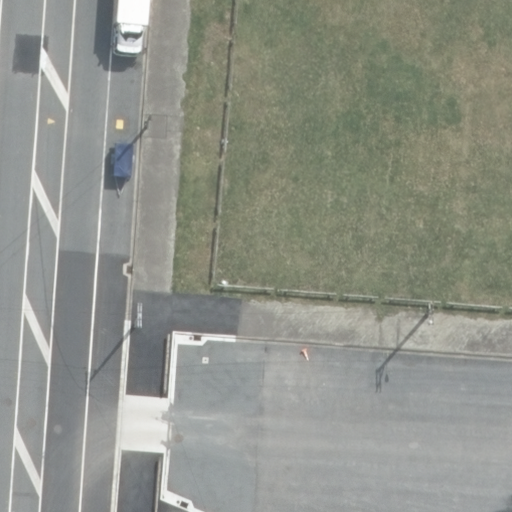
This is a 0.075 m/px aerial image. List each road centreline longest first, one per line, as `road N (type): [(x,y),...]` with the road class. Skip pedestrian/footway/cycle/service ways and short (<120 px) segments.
road 1 (residential): [(511,442),(32,405)]
road 2 (residential): [(60,0),(32,405)]
